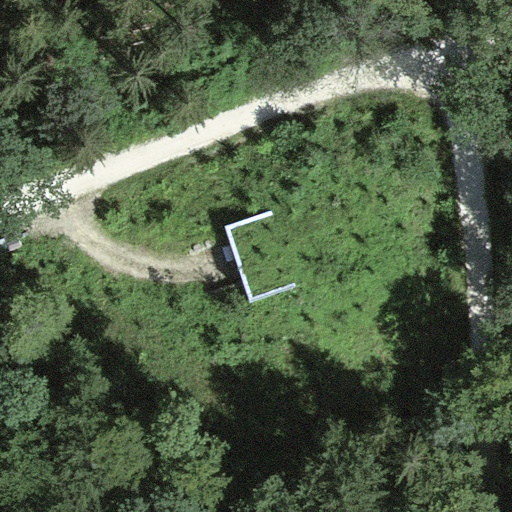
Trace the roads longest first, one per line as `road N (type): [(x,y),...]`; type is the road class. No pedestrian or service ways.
road 1 (track): [(0,202),(511,18)]
road 2 (track): [(489,511),(482,243),(453,37)]
road 3 (track): [(214,266),(181,270),(137,260),(82,236),(27,192)]
